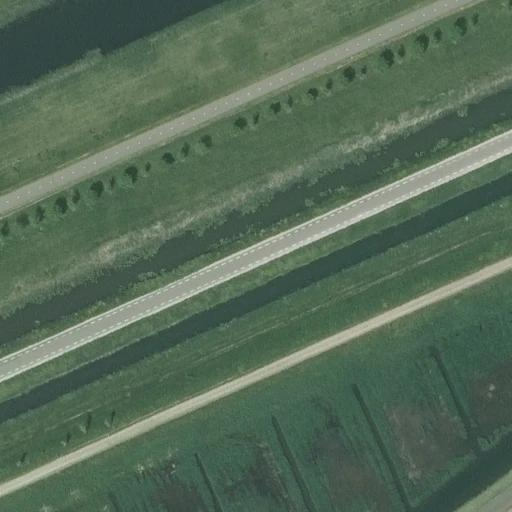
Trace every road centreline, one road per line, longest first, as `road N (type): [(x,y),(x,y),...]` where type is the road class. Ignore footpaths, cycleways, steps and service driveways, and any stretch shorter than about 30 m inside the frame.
road 1 (unknown): [(0,492),(511,263)]
road 2 (tertiary): [(0,371),(511,142)]
